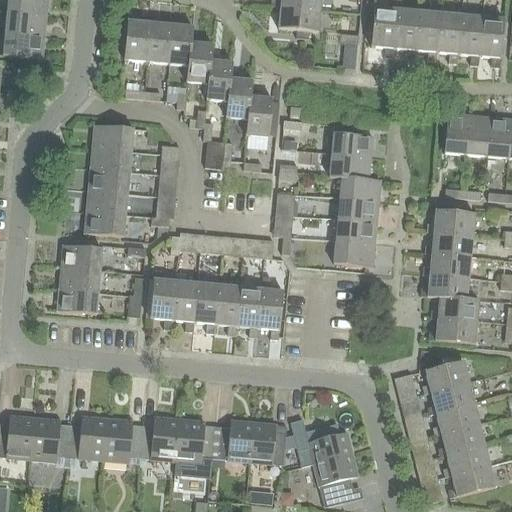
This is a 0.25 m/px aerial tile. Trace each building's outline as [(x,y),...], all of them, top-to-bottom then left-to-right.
[(47,0),(7,0),(6,15),(46,18),(47,0)] [(280,0),(280,2),(270,1),(270,9),(279,10),(279,9),(319,13),(320,0),(280,0)] [(279,9),(279,10),(277,31),(296,33),(295,41),(307,42),(308,34),(317,35),(319,13),(279,9)] [(392,51),(396,12),(374,10),(370,49),(385,51),(384,60),(392,61),(393,51),(392,51)] [(392,51),(393,51),(406,52),(405,62),(413,63),(414,53),(413,53),(417,14),(396,12),(392,51)] [(413,53),(414,53),(427,54),(426,64),(434,65),(435,55),(438,16),(417,14),(413,53)] [(46,18),(6,15),(4,36),(44,39),(46,18)] [(149,25),(148,25),(135,24),(135,17),(127,16),(123,62),(145,64),(149,25)] [(435,55),(449,56),(448,66),(456,67),(457,57),(456,57),(459,18),(438,16),(435,55)] [(149,25),(145,64),(166,66),(170,27),(169,27),(156,26),(157,19),(149,18),(148,25),(149,25)] [(456,57),(457,57),(470,58),(469,68),(477,69),(478,59),(477,59),(481,19),(459,18),(456,57)] [(477,59),(478,59),(491,60),(490,70),(498,71),(503,21),(481,19),(477,59)] [(170,27),(166,66),(187,68),(188,69),(190,38),(191,39),(192,29),(177,28),(178,21),(170,20),(169,27),(170,27)] [(44,39),(4,36),(2,58),(42,61),(44,39)] [(339,45),(357,46),(358,38),(340,37),(339,45)] [(188,69),(187,68),(185,85),(207,86),(207,87),(210,56),(211,56),(212,47),(197,46),(198,39),(191,39),(190,38),(188,69)] [(207,87),(207,86),(205,102),(226,104),(227,105),(230,74),(231,75),(232,65),(217,64),(217,57),(211,56),(210,56),(207,87)] [(227,105),(226,104),(225,120),(246,122),(247,122),(250,92),(251,92),(251,83),(237,82),(237,75),(231,75),(230,74),(227,105)] [(247,122),(246,122),(245,138),(267,140),(271,101),(257,99),(257,93),(251,92),(250,92),(247,122)] [(124,101),(141,102),(142,94),(125,93),(124,101)] [(142,94),(141,102),(159,104),(160,96),(142,94)] [(185,95),(177,94),(175,112),(183,113),(185,95)] [(290,109),(289,119),(299,120),(300,110),(290,109)] [(195,131),(203,131),(204,126),(205,114),(197,113),(195,131)] [(465,158),(469,118),(447,116),(443,156),(465,158)] [(469,118),(465,158),(486,160),(490,120),(469,118)] [(490,120),(486,160),(508,162),(511,122),(490,120)] [(300,125),(283,123),(282,131),(300,133),(300,125)] [(206,144),(207,144),(210,144),(212,127),(204,126),(203,131),(202,143),(206,144)] [(93,128),(91,150),(130,154),(132,132),(93,128)] [(330,158),(370,162),(372,139),(332,136),(330,158)] [(207,144),(204,171),(221,172),(221,170),(222,163),(223,146),(210,144),(207,144)] [(295,152),(296,145),(283,144),(283,151),(295,152)] [(231,146),(223,146),(222,163),(230,164),(231,146)] [(179,150),(172,150),(161,149),(160,156),(178,158),(179,150)] [(130,154),(91,150),(89,171),(128,175),(130,154)] [(178,158),(160,156),(160,164),(177,166),(178,158)] [(370,162),(330,158),(328,180),(340,181),(340,180),(368,183),(368,182),(370,162)] [(261,167),(243,165),(242,173),(260,175),(261,167)] [(296,169),(279,167),(278,175),(296,177),(296,169)] [(128,175),(89,171),(87,193),(127,196),(128,175)] [(296,177),(278,175),(277,183),(295,184),(296,177)] [(158,186),(175,187),(176,179),(158,178),(158,186)] [(340,180),(340,181),(338,202),(378,205),(380,183),(368,182),(368,183),(340,180)] [(444,200),(461,201),(462,193),(444,192),(444,200)] [(127,196),(87,193),(85,214),(125,218),(127,196)] [(462,193),(461,201),(479,203),(479,195),(462,193)] [(294,198),(276,196),(275,204),(293,206),(294,198)] [(486,204),(504,205),(505,197),(487,196),(486,204)] [(156,207),(174,209),(174,201),(157,199),(156,207)] [(378,205),(338,202),(336,223),(376,227),(378,205)] [(432,235),(472,239),(474,217),(434,213),(433,228),(426,227),(425,235),(432,236),(432,235)] [(125,218),(85,214),(83,236),(123,240),(125,218)] [(292,219),(274,217),(273,225),(291,227),(292,219)] [(150,228),(168,230),(168,222),(151,220),(150,228)] [(376,227),(336,223),(334,244),(374,248),(376,227)] [(432,235),(432,236),(431,250),(424,250),(423,256),(430,257),(430,256),(470,260),(472,239),(432,235)] [(179,240),(178,253),(186,254),(187,236),(179,236),(179,240)] [(209,238),(200,238),(199,255),(207,256),(209,238)] [(178,253),(179,240),(171,239),(169,257),(177,258),(178,253)] [(230,240),(222,239),(220,257),(228,258),(230,240)] [(288,258),(290,240),(282,240),(280,257),(288,258)] [(251,242),(243,241),(241,259),(250,260),(251,242)] [(511,242),(504,242),(503,250),(511,250),(511,242)] [(271,262),(272,244),(264,243),(263,261),(271,262)] [(374,248),(334,244),(332,266),(372,270),(374,248)] [(60,270),(99,274),(101,252),(62,248),(60,270)] [(145,252),(127,250),(126,258),(144,260),(145,252)] [(430,256),(430,257),(429,270),(422,270),(422,278),(428,278),(468,281),(470,260),(430,256)] [(58,291),(97,295),(99,274),(60,270),(58,291)] [(511,277),(500,276),(500,284),(511,285),(511,277)] [(428,278),(427,292),(420,291),(420,299),(438,301),(466,302),(468,281),(428,278)] [(256,331),(257,331),(270,332),(269,342),(277,343),(282,293),(269,292),(270,280),(262,280),(261,292),(260,291),(256,331)] [(134,281),(132,298),(141,299),(142,281),(134,281)] [(171,323),(175,284),(153,282),(149,321),(164,322),(163,332),(171,333),(172,323),(171,323)] [(196,286),(175,284),(171,323),(172,323),(185,324),(184,334),(192,335),(193,325),(196,286)] [(511,285),(500,284),(499,292),(511,293),(511,285)] [(213,327),(218,288),(196,286),(193,325),(206,326),(205,336),(213,337),(214,327),(213,327)] [(239,290),(218,288),(213,327),(214,327),(228,328),(227,338),(235,339),(235,329),(239,290)] [(235,329),(249,330),(248,340),(256,341),(257,331),(256,331),(260,291),(239,290),(235,329)] [(95,317),(97,295),(58,291),(56,313),(95,317)] [(141,299),(132,298),(128,298),(127,319),(139,321),(141,299)] [(438,301),(436,315),(430,314),(429,322),(436,322),(436,321),(476,325),(478,303),(466,302),(438,301)] [(436,321),(436,322),(435,335),(428,335),(427,343),(474,347),(476,325),(436,321)] [(511,340),(511,328),(505,327),(503,345),(511,346),(511,340)] [(423,397),(430,396),(430,395),(468,385),(463,364),(424,374),(428,388),(421,390),(423,397)] [(393,381),(395,389),(412,385),(410,377),(393,381)] [(428,418),(435,417),(435,416),(473,406),(468,385),(430,395),(430,396),(433,409),(427,410),(428,418)] [(398,403),(400,411),(418,406),(416,398),(398,403)] [(434,439),(440,437),(478,427),(473,406),(435,416),(435,417),(438,430),(432,431),(434,439)] [(0,427),(0,460),(31,463),(34,421),(9,419),(8,428),(0,427)] [(404,424),(406,431),(423,427),(421,419),(404,424)] [(70,428),(67,461),(103,464),(107,422),(82,420),(81,429),(70,428)] [(34,421),(31,463),(56,466),(56,460),(67,461),(70,428),(59,427),(60,423),(34,421)] [(142,429),(139,461),(150,462),(151,463),(176,465),(179,423),(154,421),(153,430),(142,429)] [(107,422),(103,464),(128,466),(128,460),(139,461),(142,429),(132,428),(132,424),(107,422)] [(302,422),(289,426),(300,470),(313,467),(351,457),(346,436),(339,438),(336,427),(305,434),(302,422)] [(179,423),(176,465),(200,467),(201,461),(211,462),(215,430),(203,429),(203,425),(179,423)] [(227,463),(249,465),(252,425),(230,423),(230,431),(219,430),(216,462),(227,463)] [(252,425),(249,465),(271,467),(282,468),(286,429),(274,428),(275,427),(252,425)] [(439,460),(445,458),(445,457),(483,448),(478,427),(440,437),(443,450),(437,452),(439,460)] [(409,444),(411,452),(428,448),(426,440),(409,444)] [(444,480),(450,479),(450,478),(489,468),(483,448),(445,457),(445,458),(448,471),(442,473),(444,480)] [(351,457),(313,467),(323,511),(343,506),(340,495),(352,492),(349,481),(357,479),(351,457)] [(414,465),(416,473),(433,469),(431,461),(414,465)] [(450,478),(450,479),(454,492),(447,493),(449,501),(494,490),(489,468),(450,478)] [(250,492),(249,504),(260,505),(261,493),(250,492)] [(211,494),(209,496),(209,499),(211,502),(215,502),(217,499),(217,496),(215,494),(211,494)] [(282,494),(281,505),(291,505),(292,498),(289,495),(282,494)] [(425,507),(427,507),(442,503),(440,495),(423,499),(425,507)]
